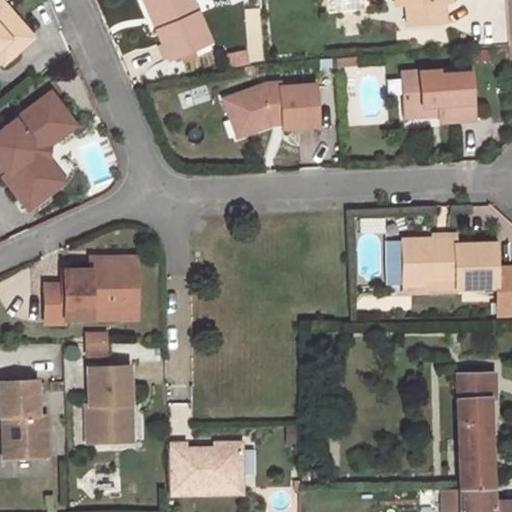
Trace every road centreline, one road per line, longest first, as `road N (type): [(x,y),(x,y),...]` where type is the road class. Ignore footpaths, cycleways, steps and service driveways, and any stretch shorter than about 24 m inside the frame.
road 1 (residential): [(174,191),(511,176)]
road 2 (residential): [(77,0),(156,191)]
road 3 (residential): [(181,376),(174,191)]
road 4 (residential): [(0,260),(156,191)]
